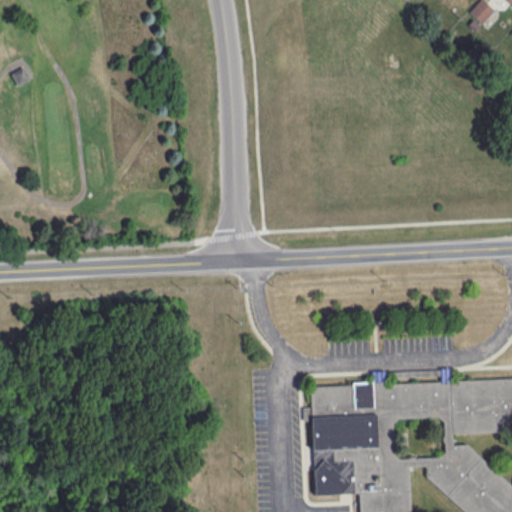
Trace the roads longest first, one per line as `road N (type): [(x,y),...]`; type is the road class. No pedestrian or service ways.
road 1 (tertiary): [(0,267),(511,248)]
road 2 (residential): [(235,260),(227,72),(215,0)]
